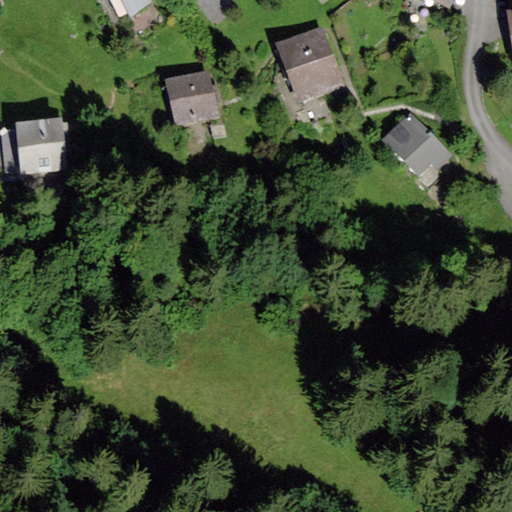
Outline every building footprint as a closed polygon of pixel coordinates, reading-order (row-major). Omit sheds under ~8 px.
[(103,0),(120,20),(145,0),(103,0)] [(446,0),(413,0),(443,10),(446,0)] [(319,34),(268,50),(283,101),(335,85),(319,34)] [(206,77),(164,87),(174,128),(216,117),(206,77)] [(411,115),(383,145),(419,180),(433,166),(439,172),(454,156),(411,115)] [(61,126),(6,134),(13,183),(68,174),(61,126)]
